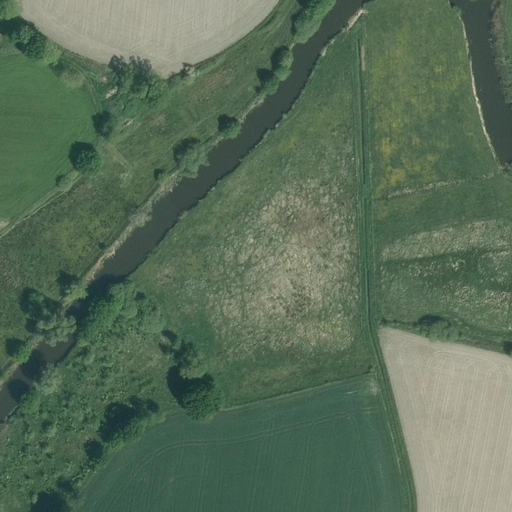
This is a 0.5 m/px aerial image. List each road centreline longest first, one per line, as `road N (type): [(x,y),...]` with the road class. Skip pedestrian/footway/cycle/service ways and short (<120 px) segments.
road 1 (track): [(66,511),(135,422),(199,411),(205,404),(198,367)]
road 2 (track): [(108,146),(83,75),(13,41),(0,3)]
